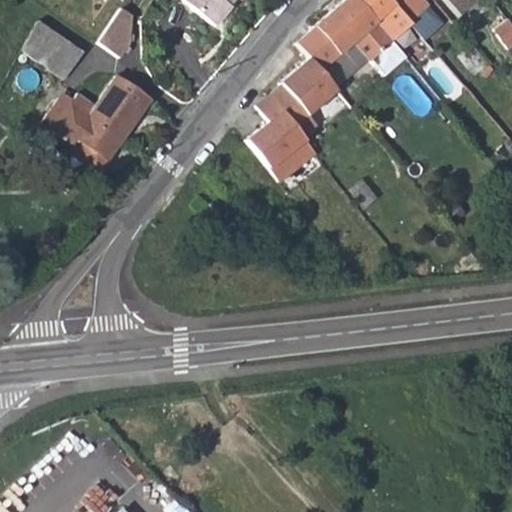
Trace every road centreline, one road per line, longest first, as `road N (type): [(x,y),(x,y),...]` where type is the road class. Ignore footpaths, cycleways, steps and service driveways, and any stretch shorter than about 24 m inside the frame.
road 1 (tertiary): [(511,314),(121,354)]
road 2 (residential): [(305,0),(141,210)]
road 3 (unclassified): [(121,354),(112,265),(141,210)]
